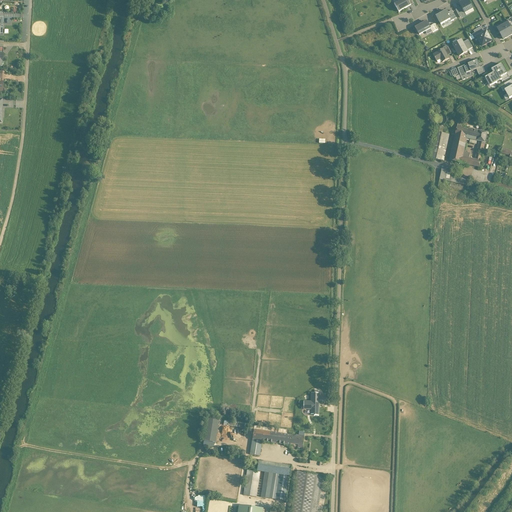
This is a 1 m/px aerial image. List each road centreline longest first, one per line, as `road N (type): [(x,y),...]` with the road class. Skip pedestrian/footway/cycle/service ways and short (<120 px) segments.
road 1 (unclassified): [(323,0),(346,96),(332,511)]
road 2 (track): [(19,444),(172,468),(211,448),(333,467)]
road 3 (unclassified): [(0,240),(21,142),(31,0)]
road 4 (track): [(342,385),(353,382),(395,403),(392,511)]
road 5 (track): [(344,141),(484,173)]
road 6 (track): [(336,511),(341,388)]
